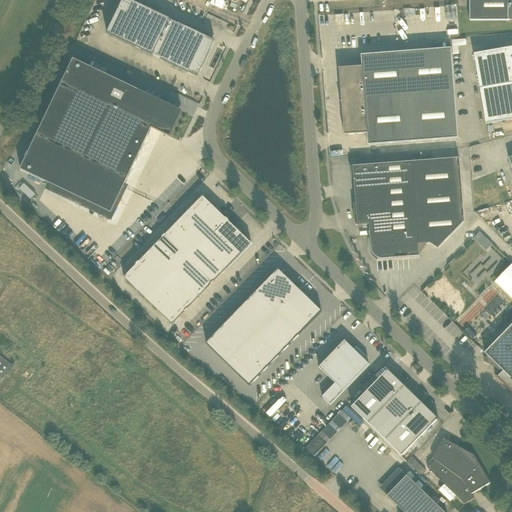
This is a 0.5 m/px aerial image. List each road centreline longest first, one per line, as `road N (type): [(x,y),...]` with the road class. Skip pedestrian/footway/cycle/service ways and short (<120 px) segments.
road 1 (unclassified): [(343,511),(0,208)]
road 2 (residential): [(301,245),(210,155),(208,126),(268,0)]
road 3 (residential): [(511,441),(301,245)]
road 4 (residential): [(298,0),(316,220),(301,245)]
road 5 (unclassified): [(0,129),(70,0)]
